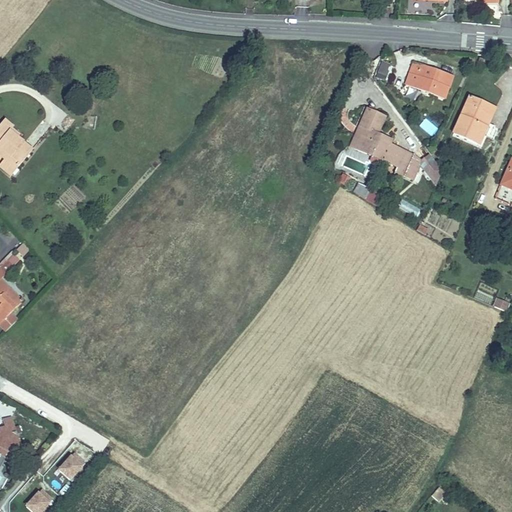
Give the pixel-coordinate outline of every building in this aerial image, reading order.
[(485,60),(479,58),(474,70),(480,73),(485,60)] [(389,65),(382,62),(376,77),(383,80),(389,65)] [(414,63),(406,85),(444,99),(453,76),(414,63)] [(478,146),(486,127),(480,124),(489,106),(470,97),(453,135),(478,146)] [(495,108),(489,106),(480,124),(486,127),(495,108)] [(367,110),(359,128),(363,129),(354,149),(397,168),(395,173),(413,180),(421,162),(414,156),(389,145),(391,141),(377,135),(385,118),(367,110)] [(424,118),(418,126),(432,136),(438,128),(424,118)] [(32,150),(18,138),(10,132),(12,130),(13,128),(5,121),(0,126),(0,150),(7,156),(5,160),(0,165),(0,167),(11,177),(32,150)] [(350,147),(354,149),(363,129),(359,128),(350,147)] [(19,136),(12,130),(10,132),(18,138),(19,136)] [(511,160),(501,185),(511,189),(511,160)] [(341,175),(338,184),(348,188),(352,179),(341,175)] [(353,194),(365,197),(368,188),(356,184),(353,194)] [(428,230),(419,226),(417,230),(425,235),(428,230)] [(22,243),(15,249),(22,257),(29,251),(22,243)] [(8,262),(0,269),(6,275),(13,267),(8,262)] [(0,268),(0,304),(0,305),(0,318),(3,321),(17,308),(13,304),(19,298),(1,280),(6,275),(0,269),(0,268)] [(20,298),(19,298),(13,304),(17,308),(23,301),(20,298)] [(508,305),(497,300),(494,307),(505,312),(508,305)] [(2,419),(5,426),(7,434),(7,435),(19,442),(11,416),(2,419)] [(0,455),(5,458),(9,451),(17,455),(21,447),(19,442),(7,435),(7,434),(5,426),(0,427),(0,455)] [(74,453),(59,470),(70,479),(85,463),(74,453)] [(432,497),(438,502),(445,493),(439,488),(432,497)] [(26,506),(33,511),(41,511),(53,499),(42,489),(26,506)]
